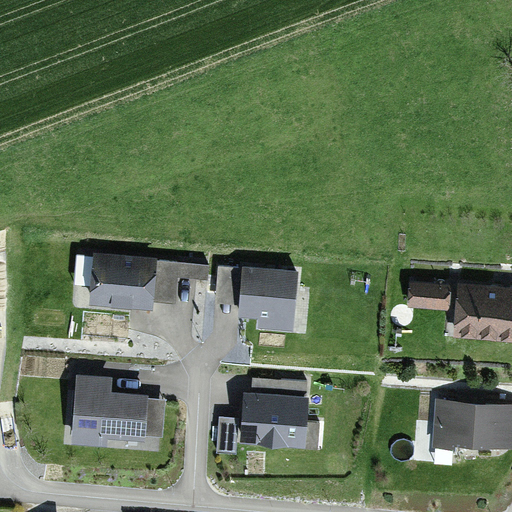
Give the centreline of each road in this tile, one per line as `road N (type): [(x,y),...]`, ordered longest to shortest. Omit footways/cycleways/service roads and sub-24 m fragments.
road 1 (residential): [(193,505),(38,492),(20,487),(0,465)]
road 2 (residential): [(193,505),(200,360)]
